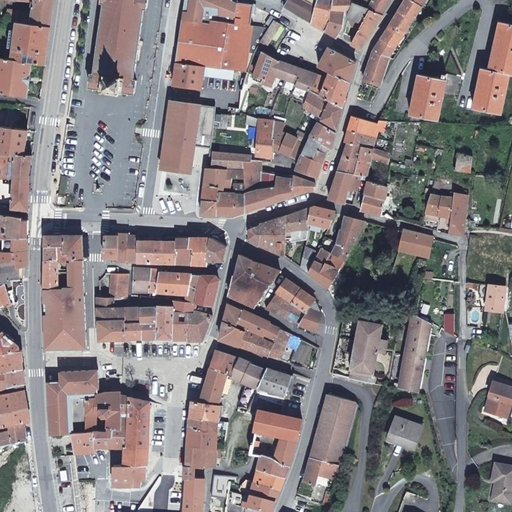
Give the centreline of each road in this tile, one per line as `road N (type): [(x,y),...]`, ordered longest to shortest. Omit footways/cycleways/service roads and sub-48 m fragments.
road 1 (residential): [(459,511),(464,243),(316,198)]
road 2 (residential): [(146,221),(176,0)]
road 3 (secondary): [(38,213),(66,0)]
road 4 (residential): [(349,106),(374,113),(400,62),(471,0)]
road 5 (residential): [(356,511),(368,396),(322,376)]
road 6 (residential): [(231,239),(320,294),(331,316),(330,345)]
road 7 (secondary): [(53,511),(34,360)]
road 8 (residential): [(322,376),(278,511)]
road 9 (residential): [(92,360),(92,221)]
road 10 (residential): [(169,510),(180,374)]
road 11 (secondary): [(33,350),(38,220)]
road 12 (residential): [(219,295),(330,345)]
